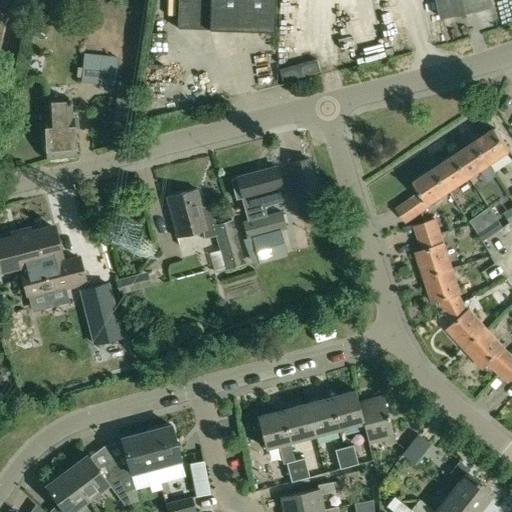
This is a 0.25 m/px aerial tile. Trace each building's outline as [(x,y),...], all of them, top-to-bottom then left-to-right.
[(0,0),(0,39),(10,0),(0,0)] [(178,0),(177,29),(274,32),(275,0),(178,0)] [(491,0),(435,0),(440,19),(493,7),(491,0)] [(84,54),(81,83),(115,86),(118,57),(84,54)] [(112,129),(112,131),(129,133),(130,129),(135,84),(136,76),(119,74),(118,82),(112,129)] [(173,91),(191,86),(188,76),(170,81),(173,91)] [(46,120),(45,120),(47,159),(76,157),(74,118),(72,119),(71,102),(45,103),(46,120)] [(496,128),(475,142),(490,165),(491,164),(511,151),(496,128)] [(475,142),(455,156),(470,178),(482,170),(489,181),(497,176),(490,165),(475,142)] [(455,156),(435,169),(450,192),(470,178),(455,156)] [(309,159),(290,164),(297,191),(294,192),(297,203),(322,197),(319,186),(316,186),(309,159)] [(237,178),(231,180),(236,199),(242,198),(245,208),(244,208),(248,221),(266,216),(263,208),(261,209),(260,205),(284,198),(281,187),(282,187),(276,168),(237,178)] [(421,193),(412,198),(421,212),(430,206),(429,205),(430,204),(450,192),(435,169),(414,182),(421,193)] [(197,190),(166,198),(177,237),(202,230),(205,239),(215,236),(219,251),(224,270),(245,264),(232,220),(215,225),(212,211),(203,214),(197,190)] [(399,215),(414,207),(407,194),(392,203),(399,215)] [(479,202),(468,209),(476,222),(487,215),(479,202)] [(511,208),(511,210),(503,215),(510,224),(511,222),(511,208)] [(283,215),(245,225),(248,238),(286,228),(283,215)] [(148,249),(155,237),(123,218),(116,230),(148,249)] [(436,219),(415,226),(423,250),(417,253),(421,265),(425,278),(453,269),(444,243),(444,244),(436,219)] [(497,221),(478,234),(483,242),(497,233),(497,232),(503,228),(497,221)] [(17,237),(0,241),(0,261),(3,271),(20,267),(27,295),(67,284),(68,287),(85,283),(79,259),(59,264),(57,257),(61,256),(53,227),(30,234),(29,230),(16,233),(17,237)] [(280,230),(251,239),(258,262),(287,254),(280,230)] [(91,274),(104,271),(99,250),(86,254),(91,274)] [(453,269),(425,278),(433,303),(440,301),(445,311),(463,302),(459,295),(461,294),(453,269)] [(137,275),(116,281),(119,294),(141,289),(137,275)] [(94,343),(122,335),(107,280),(80,287),(94,343)] [(511,292),(509,289),(500,295),(507,304),(511,300),(511,292)] [(463,302),(445,311),(453,325),(448,329),(466,349),(487,329),(469,310),(468,311),(463,302)] [(11,347),(33,342),(24,304),(2,310),(11,347)] [(487,329),(466,349),(475,359),(484,368),(489,364),(509,382),(511,378),(511,355),(505,349),(496,339),(487,329)] [(354,392),(329,398),(338,431),(362,424),(357,404),(354,392)] [(382,397),(357,404),(362,424),(368,445),(375,443),(382,441),(383,446),(394,443),(382,397)] [(329,398),(305,405),(313,437),(338,431),(329,398)] [(305,405),(281,411),(289,443),(313,437),(305,405)] [(281,411),(256,418),(264,450),(278,446),(283,464),(286,464),(291,483),(299,481),(294,461),(289,443),(281,411)] [(171,426),(146,432),(155,467),(180,461),(171,426)] [(126,463),(115,469),(127,494),(130,500),(131,504),(138,501),(131,473),(155,467),(146,432),(120,439),(126,463)] [(417,435),(401,455),(414,465),(430,445),(417,435)] [(353,446),(343,449),(348,467),(358,465),(353,446)] [(343,449),(335,451),(340,470),(348,467),(343,449)] [(86,456),(66,470),(87,499),(107,484),(124,506),(131,504),(130,500),(127,494),(115,469),(101,476),(86,456)] [(304,459),(294,461),(299,481),(309,478),(304,459)] [(460,481),(450,494),(472,511),(478,511),(493,494),(467,473),(470,470),(459,461),(450,473),(460,481)] [(66,470),(45,486),(60,507),(54,511),(69,511),(87,499),(66,470)] [(317,490),(279,497),(282,511),(322,511),(323,510),(320,496),(334,493),(332,482),(316,485),(317,490)] [(433,511),(419,501),(411,510),(412,511),(472,511),(450,494),(435,511),(433,511)] [(194,511),(190,499),(165,505),(167,511),(194,511)] [(400,502),(392,511),(412,511),(411,510),(411,511),(400,502)]
